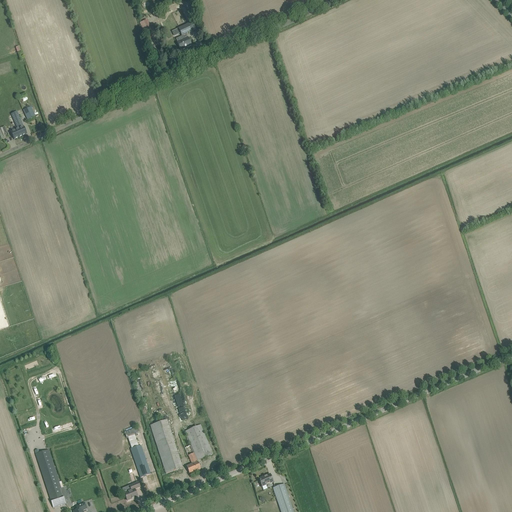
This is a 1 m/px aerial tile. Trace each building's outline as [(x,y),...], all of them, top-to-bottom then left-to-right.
[(177,40),(178,42),(177,42),(181,50),(191,45),(187,38),(185,34),(195,30),(192,22),(178,29),(180,33),(182,36),(183,37),(177,39),(177,40)] [(149,26),(145,27),(145,28),(148,38),(155,36),(151,25),(149,26)] [(35,117),(31,107),(23,110),(28,121),(35,117)] [(27,134),(17,112),(12,115),(18,130),(11,132),(14,140),(27,134)] [(166,474),(182,468),(167,421),(151,426),(166,474)] [(213,454),(201,426),(185,432),(197,461),(213,454)] [(138,427),(125,432),(127,438),(134,435),(140,433),(138,427)] [(127,438),(131,449),(139,446),(134,435),(127,438)] [(139,446),(131,449),(134,458),(140,478),(151,474),(141,445),(139,446)] [(40,453),(36,454),(35,454),(53,508),(66,504),(65,500),(62,491),(55,470),(48,450),(40,453)] [(193,454),(188,456),(192,464),(186,467),(189,474),(201,469),(198,462),(197,462),(193,454)] [(266,485),(273,482),(270,474),(259,479),(262,487),(266,485)] [(140,487),(138,483),(130,486),(132,491),(124,494),(127,501),(138,497),(135,490),(140,487)] [(280,511),(293,511),(284,484),(273,488),(280,511)] [(87,509),(85,503),(77,506),(79,509),(73,511),(82,511),(87,509)]
